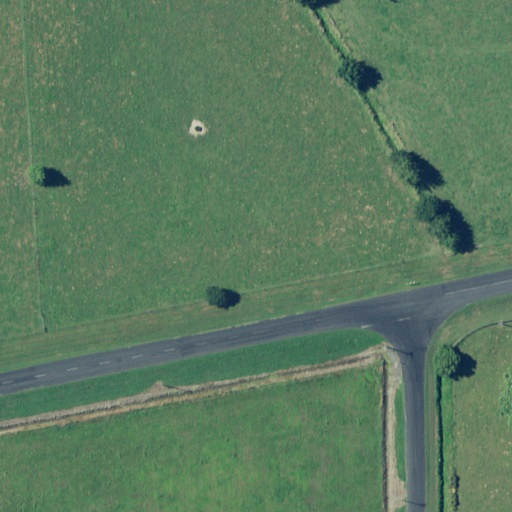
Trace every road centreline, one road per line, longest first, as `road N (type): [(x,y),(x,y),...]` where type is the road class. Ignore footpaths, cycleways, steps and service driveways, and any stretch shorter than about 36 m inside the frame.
road 1 (unclassified): [(0,385),(413,304)]
road 2 (unclassified): [(415,511),(413,304)]
